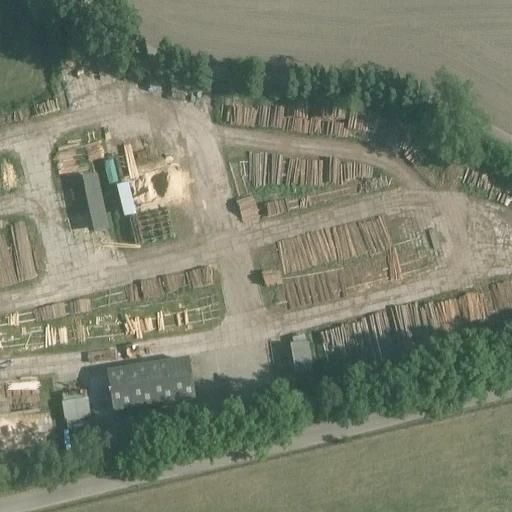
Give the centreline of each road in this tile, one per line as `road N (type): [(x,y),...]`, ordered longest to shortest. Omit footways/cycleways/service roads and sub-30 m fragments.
road 1 (unclassified): [(0,303),(511,169)]
road 2 (unclassified): [(4,511),(511,392)]
road 3 (unclassified): [(511,147),(422,102),(159,60),(74,0)]
